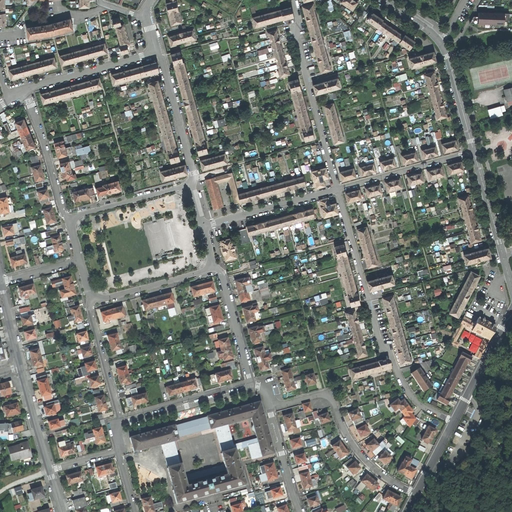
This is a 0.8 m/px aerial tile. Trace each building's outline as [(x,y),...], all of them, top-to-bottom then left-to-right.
[(172,25),(181,23),(176,1),(175,0),(170,0),(170,1),(171,3),(166,4),(169,14),(170,16),(172,25)] [(352,10),(357,2),(355,1),(354,0),(341,0),(341,2),(352,10)] [(330,16),(334,15),(331,1),(330,1),(324,1),(326,12),(329,11),(330,16)] [(314,8),(313,4),(303,7),(306,16),(312,39),(317,59),(321,72),(330,70),(329,66),(313,9),(314,8)] [(293,17),(291,7),(252,18),(255,27),(267,23),(283,19),(283,20),(286,19),(293,17)] [(367,21),(409,49),(414,42),(409,38),(404,35),(401,33),(395,30),(390,26),(385,22),(382,21),(383,20),(377,16),(373,13),(367,21)] [(489,14),(480,13),(479,25),(508,26),(509,15),(489,14)] [(114,27),(115,27),(121,25),(119,17),(115,18),(112,19),(114,27)] [(56,23),(48,25),(50,36),(60,33),(60,35),(62,34),(64,34),(63,32),(73,30),(70,19),(61,21),(61,19),(56,21),(56,23)] [(26,28),(28,40),(37,38),(38,39),(39,39),(41,39),(41,37),(50,36),(48,25),(40,26),(40,24),(34,25),(35,27),(26,28)] [(115,27),(118,36),(126,34),(124,29),(123,25),(121,25),(115,27)] [(196,39),(193,30),(169,36),(170,42),(171,46),(175,45),(175,44),(191,40),(196,39)] [(279,73),(280,77),(289,74),(288,71),(286,65),(284,58),(282,52),(281,46),(279,40),(277,33),(276,30),(268,32),(269,37),(270,37),(280,72),(279,73)] [(382,43),(386,36),(382,33),(378,39),(382,43)] [(118,36),(120,46),(126,44),(128,44),(127,39),(126,34),(118,36)] [(265,41),(255,44),(257,50),(262,48),(262,46),(266,44),(265,41)] [(97,56),(107,53),(104,44),(59,56),(62,65),(74,62),(97,56)] [(125,53),(128,52),(126,44),(120,46),(119,46),(121,54),(125,53)] [(358,56),(366,54),(365,47),(356,50),(358,56)] [(198,155),(207,153),(180,52),(170,55),(173,63),(173,65),(174,65),(179,83),(183,99),(183,100),(184,106),(186,110),(191,127),(196,144),(195,145),(196,146),(198,155)] [(409,59),(411,68),(435,61),(434,57),(433,52),(409,59)] [(222,62),(231,60),(229,53),(221,56),(222,62)] [(46,70),(56,67),(53,58),(9,70),(11,79),(22,76),(46,70)] [(111,75),(114,84),(159,72),(156,62),(148,65),(143,66),(143,67),(123,72),(111,75)] [(436,119),(446,116),(442,103),(436,81),(433,72),(424,74),(425,79),(426,78),(436,115),(435,115),(436,119)] [(315,94),(340,87),(337,78),(313,85),(314,89),(315,94)] [(43,104),(102,88),(99,79),(89,81),(71,87),(50,92),(41,95),(43,104)] [(298,79),(288,82),(304,141),(314,138),(312,130),(311,128),(310,128),(305,108),(300,90),(299,86),(298,79)] [(157,81),(148,84),(170,163),(179,160),(177,152),(177,150),(176,150),(171,132),(166,112),(160,92),(157,81)] [(334,144),(343,141),(333,103),(324,106),(327,116),(332,135),(334,144)] [(263,112),(271,110),(275,109),(273,104),(264,106),(264,107),(262,107),(263,112)] [(490,119),(503,115),(501,106),(488,110),(490,119)] [(120,113),(122,117),(125,116),(127,122),(135,119),(131,109),(120,113)] [(478,122),(490,119),(488,113),(476,116),(477,119),(478,122)] [(15,123),(18,130),(26,127),(25,123),(24,120),(15,123)] [(18,130),(21,137),(29,133),(28,130),(26,127),(18,130)] [(21,137),(24,143),(32,140),(31,137),(29,133),(21,137)] [(73,142),(72,141),(78,139),(78,140),(81,139),(80,134),(66,138),(67,144),(73,142)] [(33,147),(35,147),(32,140),(24,143),(26,150),(33,147)] [(441,144),(444,153),(446,152),(455,150),(457,149),(455,140),(441,144)] [(55,147),(56,151),(64,149),(63,142),(54,144),(55,147)] [(86,153),(90,152),(88,146),(82,148),(83,150),(76,152),(77,156),(83,154),(86,153)] [(435,155),(437,154),(435,146),(421,150),(424,158),(426,158),(435,155)] [(70,154),(71,153),(70,147),(64,149),(56,151),(57,155),(58,158),(66,156),(66,155),(70,154)] [(415,152),(401,155),(404,164),(407,163),(415,161),(417,160),(415,152)] [(201,166),(203,170),(227,163),(224,154),(200,161),(201,166)] [(380,161),(382,170),(385,169),(393,167),(395,166),(393,158),(380,161)] [(310,170),(310,169),(312,168),(311,163),(311,160),(307,161),(307,159),(302,160),(303,165),(305,172),(310,170)] [(448,165),(450,174),(464,170),(462,161),(458,162),(451,164),(448,165)] [(60,167),(62,171),(70,169),(68,162),(60,164),(60,167)] [(373,163),(360,167),(362,175),(364,175),(373,172),(375,172),(373,163)] [(176,177),(187,174),(184,165),(160,172),(163,181),(176,177)] [(31,169),(33,176),(42,173),(40,168),(40,166),(31,169)] [(430,179),(437,177),(440,188),(444,187),(441,176),(444,176),(441,167),(438,168),(431,170),(428,171),(430,179)] [(324,186),(322,179),(327,178),(326,173),(324,168),(311,172),(316,188),(324,186)] [(352,178),(355,177),(353,168),(339,172),(342,181),(344,180),(352,178)] [(64,178),(72,176),(70,169),(62,171),(63,175),(64,178)] [(108,176),(108,174),(107,170),(98,172),(100,179),(108,176)] [(234,204),(240,202),(237,195),(231,172),(205,180),(209,195),(213,210),(223,207),(217,183),(228,180),(234,204)] [(408,176),(410,185),(424,181),(421,172),(418,173),(411,175),(408,176)] [(34,190),(44,187),(43,184),(40,185),(39,182),(43,180),(43,178),(42,173),(33,176),(34,183),(37,182),(38,185),(33,186),(34,190)] [(305,185),(303,176),(237,195),(240,202),(240,203),(243,202),(250,200),(256,198),(263,197),(269,195),(276,193),(282,191),(289,189),(295,188),(301,186),(305,185)] [(392,193),(395,192),(394,189),(402,187),(400,178),(396,179),(389,181),(386,182),(389,191),(391,190),(392,193)] [(117,191),(120,190),(118,181),(110,183),(113,192),(117,191)] [(109,193),(113,192),(110,183),(103,185),(103,187),(95,189),(97,196),(105,194),(109,193)] [(369,196),(382,193),(380,184),(376,185),(369,187),(366,188),(369,196)] [(89,197),(94,196),(92,188),(87,190),(79,192),(82,201),(86,200),(89,199),(89,197)] [(346,193),(348,202),(362,198),(360,190),(357,190),(349,192),(346,193)] [(40,204),(49,201),(47,195),(46,191),(37,193),(39,201),(40,204)] [(78,202),(82,201),(79,192),(70,194),(72,199),(73,198),(74,203),(78,202)] [(471,242),(481,240),(477,228),(472,207),(468,195),(459,198),(460,202),(471,238),(470,238),(471,242)] [(324,217),(338,213),(337,209),(335,203),(330,205),(328,198),(320,200),(324,217)] [(11,205),(10,199),(0,200),(0,207),(7,206),(11,205)] [(438,215),(435,204),(428,206),(431,217),(438,215)] [(8,213),(7,206),(0,207),(0,214),(3,214),(3,216),(5,216),(5,214),(8,213)] [(42,211),(44,218),(53,216),(51,210),(51,209),(42,211)] [(247,227),(247,228),(249,235),(315,217),(312,209),(309,210),(302,212),(296,213),(289,215),(282,217),(276,219),(270,221),(263,222),(257,224),(250,226),(247,227)] [(46,225),(55,223),(54,221),(53,216),(44,218),(46,225)] [(18,234),(16,224),(2,227),(3,232),(4,237),(18,234)] [(367,227),(358,229),(360,238),(366,259),(368,267),(378,264),(367,227)] [(25,237),(32,235),(30,228),(23,230),(25,237)] [(241,244),(251,241),(249,235),(247,228),(238,230),(241,244)] [(44,240),(46,248),(61,243),(59,238),(59,236),(44,240)] [(226,260),(236,257),(231,238),(218,241),(219,247),(221,246),(222,249),(223,251),(223,252),(223,255),(224,254),(226,260)] [(450,244),(453,254),(459,252),(456,242),(450,244)] [(47,251),(53,250),(54,253),(63,251),(62,247),(61,243),(46,248),(47,251)] [(351,306),(360,303),(358,295),(357,293),(352,274),(346,255),(347,255),(346,251),(344,244),(335,247),(351,306)] [(466,264),(491,257),(490,253),(488,248),(464,255),(466,264)] [(20,251),(16,252),(17,257),(19,266),(24,264),(26,264),(24,255),(21,256),(20,251)] [(14,267),(19,266),(17,257),(10,259),(12,268),(14,267)] [(251,269),(258,267),(256,260),(249,262),(251,269)] [(471,271),(450,313),(458,317),(464,306),(474,287),(480,276),(471,271)] [(394,284),(392,275),(367,281),(368,285),(370,290),(394,284)] [(236,284),(237,288),(250,285),(248,276),(238,279),(238,280),(235,281),(236,284)] [(63,285),(63,287),(72,284),(71,280),(70,277),(56,281),(50,283),(52,288),(63,285)] [(266,280),(257,282),(258,286),(257,286),(258,290),(268,288),(267,283),(266,283),(266,280)] [(205,284),(198,285),(200,295),(214,291),(211,282),(205,284)] [(60,302),(67,300),(66,297),(75,295),(73,289),(72,284),(63,287),(64,290),(59,292),(61,298),(59,299),(60,302)] [(27,295),(35,293),(32,285),(30,286),(25,287),(27,295)] [(193,297),(200,295),(198,285),(193,287),(190,287),(193,297)] [(238,292),(239,295),(247,293),(252,292),(250,285),(237,288),(238,292)] [(28,298),(27,295),(25,287),(20,288),(18,289),(20,297),(23,296),(24,299),(28,298)] [(173,302),(170,293),(168,294),(163,295),(165,304),(166,304),(167,308),(174,306),(173,302)] [(241,302),(249,300),(247,293),(239,295),(240,300),(241,302)] [(321,305),(329,303),(326,293),(319,295),(321,305)] [(152,308),(165,304),(163,295),(156,297),(149,299),(152,308)] [(401,364),(411,361),(410,357),(409,357),(394,300),(393,296),(384,298),(387,310),(392,330),(399,353),(401,364)] [(144,310),(152,308),(149,299),(144,300),(142,301),(144,310)] [(63,302),(67,317),(80,313),(78,308),(78,306),(74,307),(72,300),(63,302)] [(243,312),(245,316),(258,312),(256,304),(245,306),(245,308),(243,309),(243,312)] [(205,309),(207,316),(220,313),(219,308),(218,305),(213,307),(213,305),(206,307),(206,308),(205,309)] [(117,318),(126,315),(124,309),(122,309),(122,307),(119,307),(114,309),(117,318)] [(109,320),(117,318),(114,309),(107,311),(104,312),(100,313),(103,321),(105,321),(105,323),(108,322),(107,320),(109,320)] [(358,358),(366,356),(365,352),(364,346),(362,339),(360,333),(358,327),(357,321),(355,314),(354,311),(346,314),(347,318),(348,318),(357,354),(358,358)] [(28,316),(27,312),(20,314),(21,321),(22,326),(32,323),(35,322),(33,315),(28,316)] [(255,320),(259,317),(258,312),(245,316),(246,320),(246,323),(255,320)] [(80,321),(82,320),(81,318),(80,313),(67,317),(69,324),(73,323),(77,322),(77,323),(81,322),(80,321)] [(213,324),(218,323),(218,321),(222,320),(221,318),(220,313),(207,316),(209,324),(213,322),(213,324)] [(473,323),(463,317),(458,328),(450,343),(457,347),(459,344),(454,341),(463,326),(472,330),(471,331),(484,338),(475,356),(479,359),(496,327),(495,326),(495,325),(495,324),(494,323),(493,323),(492,323),(491,323),(491,324),(487,323),(484,321),(484,320),(484,319),(484,318),(483,317),(482,317),(481,317),(480,317),(480,318),(478,318),(476,322),(474,322),(473,323)] [(249,332),(250,336),(259,334),(262,333),(265,332),(263,326),(257,328),(257,327),(248,329),(249,332)] [(35,338),(33,330),(24,333),(25,337),(26,341),(35,338)] [(54,337),(52,330),(47,331),(47,334),(46,334),(47,339),(54,337)] [(78,342),(87,340),(86,335),(85,332),(76,335),(78,342)] [(118,341),(116,334),(107,336),(108,339),(109,344),(118,341)] [(252,343),(260,341),(259,334),(250,336),(251,340),(252,343)] [(217,339),(220,348),(229,345),(228,340),(227,338),(222,339),(222,337),(217,339)] [(341,348),(354,344),(352,339),(339,343),(341,348)] [(122,353),(118,341),(109,344),(110,348),(111,351),(115,350),(116,355),(122,353)] [(130,354),(137,352),(135,345),(128,346),(130,354)] [(223,360),(232,357),(231,351),(229,345),(220,348),(221,351),(217,352),(218,358),(222,357),(223,360)] [(87,356),(91,355),(90,351),(89,347),(88,347),(81,349),(77,350),(78,355),(81,354),(82,357),(83,357),(83,359),(87,358),(87,356)] [(255,353),(256,357),(269,353),(268,350),(263,352),(262,348),(254,350),(255,353)] [(31,359),(40,357),(38,349),(29,352),(29,355),(31,359)] [(470,361),(471,358),(461,352),(458,359),(459,359),(467,364),(468,364),(470,361)] [(257,360),(258,364),(266,361),(271,360),(269,353),(256,357),(257,360)] [(42,366),(40,357),(31,359),(32,364),(33,367),(36,366),(36,368),(42,366)] [(350,370),(352,379),(391,369),(388,359),(383,361),(377,362),(378,363),(361,367),(350,370)] [(465,368),(467,364),(459,359),(454,368),(462,372),(465,368)] [(433,360),(426,362),(431,370),(437,366),(433,360)] [(260,371),(268,368),(266,361),(258,364),(259,368),(260,371)] [(80,367),(82,377),(83,376),(89,375),(88,371),(95,369),(94,365),(93,362),(84,364),(85,366),(80,367)] [(118,376),(127,373),(125,366),(116,369),(117,371),(118,376)] [(283,377),(284,384),(293,382),(289,368),(285,369),(281,370),(283,377)] [(423,392),(432,386),(430,384),(429,382),(427,379),(427,378),(425,375),(425,376),(423,373),(421,371),(419,368),(411,374),(417,383),(423,392)] [(460,376),(462,372),(454,368),(449,376),(458,381),(460,376)] [(228,379),(231,378),(229,370),(222,372),(224,380),(228,379)] [(220,381),(224,380),(222,372),(208,375),(211,384),(218,383),(217,382),(220,381)] [(129,381),(127,373),(118,376),(119,381),(120,383),(129,381)] [(315,382),(319,381),(317,376),(316,373),(305,376),(306,379),(304,380),(305,383),(307,382),(307,386),(313,384),(315,384),(315,382)] [(48,386),(45,375),(39,377),(39,381),(37,381),(37,384),(39,389),(48,386)] [(455,385),(458,381),(449,376),(445,385),(453,390),(455,385)] [(95,387),(95,385),(99,384),(98,380),(97,377),(88,379),(91,388),(95,387)] [(194,379),(187,381),(189,390),(194,389),(196,388),(196,386),(201,385),(199,378),(194,380),(194,379)] [(171,379),(165,380),(167,387),(166,387),(168,395),(170,395),(176,394),(173,385),(171,379)] [(3,383),(0,383),(0,392),(1,396),(8,394),(8,395),(13,393),(11,389),(10,390),(10,389),(10,388),(12,388),(11,380),(7,381),(8,382),(3,383)] [(187,381),(180,383),(182,392),(186,391),(189,390),(187,381)] [(286,391),(295,389),(293,382),(284,384),(285,388),(286,391)] [(180,383),(173,385),(176,394),(179,393),(182,392),(180,383)] [(451,394),(453,390),(445,385),(440,394),(449,398),(451,394)] [(51,399),(48,386),(39,389),(40,395),(41,396),(42,396),(44,401),(51,399)] [(145,393),(138,395),(140,404),(144,402),(147,402),(145,393)] [(450,399),(449,398),(440,394),(436,400),(446,406),(448,402),(450,399)] [(140,404),(138,395),(126,399),(128,407),(132,406),(140,404)] [(94,398),(96,405),(104,402),(103,398),(103,396),(94,398)] [(60,408),(57,400),(46,403),(47,406),(44,407),(45,412),(46,415),(51,413),(52,415),(55,414),(55,412),(57,411),(60,408)] [(379,409),(386,407),(384,403),(383,400),(376,402),(379,409)] [(396,406),(400,411),(407,406),(405,403),(403,400),(402,401),(400,402),(399,401),(399,402),(398,400),(394,403),(394,402),(389,405),(391,408),(395,404),(396,405),(396,406)] [(98,412),(106,410),(105,406),(104,402),(96,405),(98,412)] [(129,438),(133,452),(161,444),(167,468),(173,490),(172,490),(176,504),(244,484),(241,471),(240,471),(234,450),(248,446),(251,459),(261,456),(262,457),(274,453),(273,449),(263,412),(260,402),(207,417),(191,421),(174,426),(129,438)] [(302,405),(304,411),(304,413),(311,411),(309,402),(302,405)] [(17,403),(4,406),(4,407),(2,408),(3,412),(5,411),(7,416),(20,412),(18,407),(17,403)] [(409,427),(411,424),(414,419),(410,413),(412,412),(410,409),(407,406),(400,411),(405,417),(402,419),(409,427)] [(352,420),(354,425),(365,421),(362,415),(360,417),(357,410),(348,413),(349,417),(351,421),(352,420)] [(317,411),(312,412),(314,419),(318,418),(320,424),(329,421),(328,417),(326,413),(322,415),(321,413),(318,415),(317,411)] [(284,419),(285,423),(293,421),(291,414),(290,414),(290,413),(286,414),(286,416),(285,416),(283,416),(284,419)] [(50,430),(64,426),(62,420),(57,422),(56,418),(52,419),(52,421),(48,422),(49,426),(50,430)] [(70,420),(72,427),(80,425),(78,418),(70,420)] [(365,436),(368,434),(370,433),(370,431),(365,423),(368,422),(367,419),(365,421),(354,425),(356,430),(357,433),(360,437),(364,435),(365,436)] [(20,421),(10,424),(13,432),(18,431),(18,434),(23,433),(22,430),(23,429),(21,424),(20,421)] [(294,435),(301,433),(299,427),(295,428),(293,421),(285,423),(286,429),(287,433),(293,431),(294,435)] [(426,430),(425,433),(432,437),(434,434),(436,431),(425,425),(423,429),(426,430)] [(83,434),(85,440),(88,438),(102,435),(101,430),(100,427),(92,430),(93,433),(87,434),(87,433),(83,434)] [(421,439),(429,444),(431,441),(432,437),(425,433),(421,439)] [(96,444),(104,442),(103,438),(102,435),(88,438),(89,441),(95,440),(96,444)] [(299,446),(301,446),(299,438),(290,441),(291,444),(292,449),(297,447),(297,448),(299,447),(299,446)] [(374,456),(380,450),(385,446),(385,445),(382,442),(378,445),(373,439),(365,445),(369,450),(374,456)] [(390,458),(390,457),(392,455),(387,449),(394,442),(391,439),(385,445),(385,446),(380,450),(383,453),(378,459),(381,462),(384,465),(390,458)] [(73,445),(74,444),(73,441),(69,442),(69,440),(64,441),(68,455),(72,453),(75,453),(73,445)] [(29,448),(27,441),(21,443),(21,444),(8,448),(12,460),(22,457),(22,458),(31,456),(29,448)] [(63,456),(68,455),(64,441),(57,443),(59,448),(58,448),(61,457),(63,456)] [(325,455),(327,458),(343,448),(340,444),(339,441),(337,443),(336,441),(330,445),(334,450),(325,455)] [(344,455),(347,454),(345,451),(343,448),(327,458),(329,460),(337,455),(339,458),(342,457),(343,458),(345,457),(344,455)] [(303,454),(294,456),(295,461),(297,468),(304,466),(306,465),(303,454)] [(400,473),(404,475),(408,467),(411,461),(405,457),(402,463),(397,472),(400,473)] [(343,464),(352,475),(359,468),(356,465),(351,459),(343,464)] [(413,459),(410,465),(415,468),(418,462),(413,459)] [(108,464),(103,466),(106,475),(113,473),(111,463),(108,464)] [(263,466),(265,473),(274,470),(273,466),(272,463),(263,466)] [(95,473),(97,477),(106,475),(103,466),(97,467),(96,468),(97,473),(95,473)] [(408,477),(411,479),(415,470),(408,467),(404,475),(408,477)] [(261,482),(277,478),(276,475),(274,470),(265,473),(266,474),(259,475),(261,482)] [(78,473),(73,474),(75,482),(82,480),(80,472),(78,473)] [(305,472),(302,473),(302,474),(299,475),(299,477),(301,482),(309,480),(309,477),(308,473),(306,473),(305,472)] [(68,484),(75,482),(73,474),(68,475),(66,476),(68,484)] [(360,482),(366,486),(372,480),(368,476),(366,475),(360,482)] [(313,479),(309,480),(301,482),(302,485),(303,489),(311,487),(311,486),(315,485),(313,479)] [(352,489),(357,484),(352,479),(347,483),(352,489)] [(374,490),(378,486),(377,485),(377,484),(375,482),(372,480),(366,486),(371,491),(373,489),(374,490)] [(18,496),(25,493),(22,486),(15,488),(18,496)] [(30,500),(32,508),(42,505),(40,499),(45,497),(44,492),(42,487),(38,489),(37,487),(32,488),(33,490),(32,490),(33,493),(29,494),(31,500),(30,500)] [(272,498),(281,495),(280,491),(279,488),(265,492),(267,499),(272,498)] [(319,495),(317,491),(305,495),(308,503),(309,507),(312,506),(313,507),(319,505),(315,496),(319,495)] [(382,499),(389,503),(394,494),(389,492),(387,491),(382,499)] [(121,503),(120,500),(119,496),(118,492),(109,495),(111,503),(113,502),(114,505),(121,503)] [(362,493),(358,497),(361,501),(366,496),(362,493)] [(393,511),(396,506),(400,498),(397,496),(394,494),(389,503),(386,508),(389,509),(388,509),(393,511)] [(142,502),(143,507),(151,505),(149,497),(149,498),(148,496),(144,498),(144,499),(141,500),(142,502)] [(239,503),(235,504),(235,505),(230,507),(231,509),(231,511),(240,511),(245,511),(247,510),(246,506),(245,507),(243,501),(239,502),(239,503)] [(151,511),(153,511),(153,510),(161,507),(160,502),(151,505),(143,507),(144,511),(151,511)]
